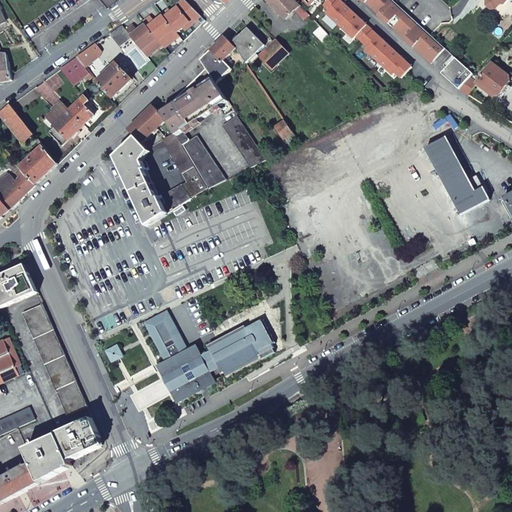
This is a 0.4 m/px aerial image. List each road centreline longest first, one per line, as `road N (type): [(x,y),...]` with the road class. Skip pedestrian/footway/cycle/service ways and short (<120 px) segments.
road 1 (primary): [(128,473),(511,269)]
road 2 (secondary): [(128,473),(27,210)]
road 3 (secondary): [(27,210),(221,16)]
road 4 (residential): [(352,0),(452,101),(511,138)]
road 5 (residential): [(140,0),(0,100)]
